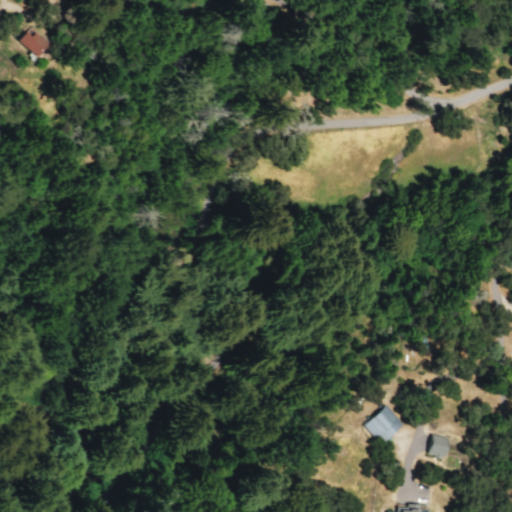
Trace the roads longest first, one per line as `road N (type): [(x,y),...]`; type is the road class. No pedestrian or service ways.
road 1 (residential): [(511,77),(413,117),(271,127),(224,160),(207,222)]
road 2 (residential): [(119,511),(189,397),(234,360),(248,331),(248,310),(238,284),(217,267),(207,222)]
road 3 (residential): [(511,262),(495,279),(494,294),(511,496)]
road 4 (track): [(435,109),(271,0)]
